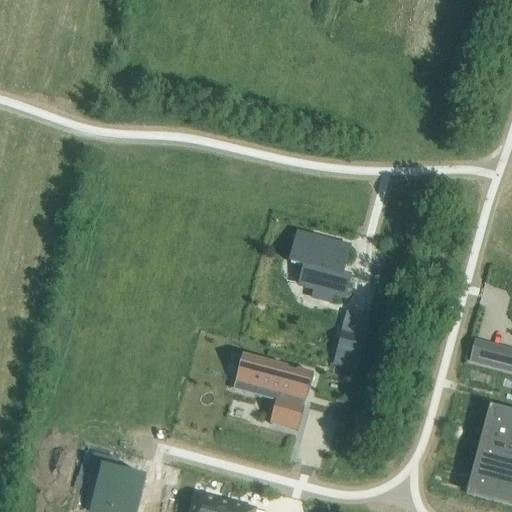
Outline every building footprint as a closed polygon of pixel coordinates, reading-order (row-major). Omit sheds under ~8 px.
[(401,0),(393,32),(416,39),(412,54),(429,59),(444,0),(401,0)] [(297,235),(289,265),(302,268),(297,285),(313,289),(311,298),(330,303),(333,294),(343,297),(348,278),(340,276),(348,248),(297,235)] [(371,275),(381,277),(385,256),(375,254),(371,275)] [(511,352),(475,342),(469,362),(511,372),(511,352)] [(336,353),(332,367),(356,373),(360,359),(336,353)] [(240,368),(236,383),(246,385),(246,386),(278,395),(270,425),(271,425),(272,422),(295,428),(294,431),(298,432),(304,409),(302,408),(304,401),(306,402),(313,375),(266,362),(242,356),(239,368),(240,368)] [(511,419),(494,415),(473,491),(511,501),(511,419)] [(93,455),(89,471),(99,474),(90,506),(111,511),(137,511),(146,479),(116,471),(118,461),(93,455)] [(197,497),(193,511),(255,511),(228,505),(197,497)] [(305,511),(321,511),(324,506),(308,501),(305,511)]
